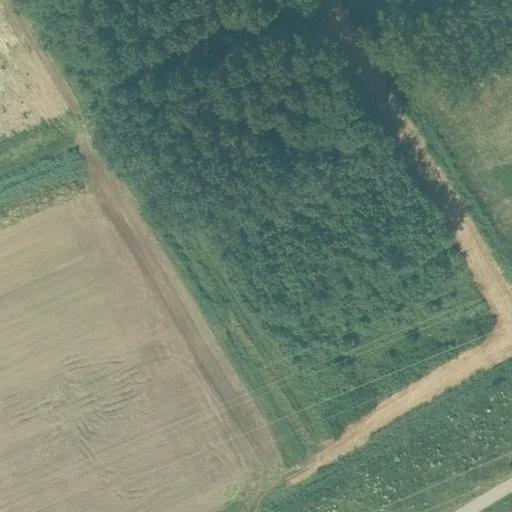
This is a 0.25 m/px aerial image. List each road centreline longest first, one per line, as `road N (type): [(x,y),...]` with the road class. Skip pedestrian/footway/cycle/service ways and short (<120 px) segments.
road 1 (track): [(251,511),(258,494),(306,464),(315,448),(312,430),(118,117),(0,166)]
road 2 (track): [(287,477),(279,450),(108,176)]
